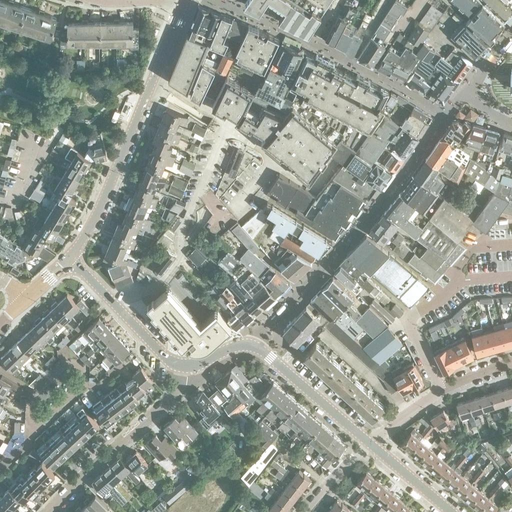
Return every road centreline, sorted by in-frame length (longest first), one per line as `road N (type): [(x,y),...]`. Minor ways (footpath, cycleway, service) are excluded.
road 1 (residential): [(250,345),(403,175),(444,113)]
road 2 (secondary): [(69,258),(186,0)]
road 3 (residential): [(444,113),(240,11),(186,0)]
road 4 (residential): [(48,511),(174,396),(183,366)]
road 5 (tertiary): [(183,366),(168,361),(69,258)]
road 6 (tertiary): [(366,442),(250,345)]
road 7 (residential): [(441,391),(408,321),(458,280)]
